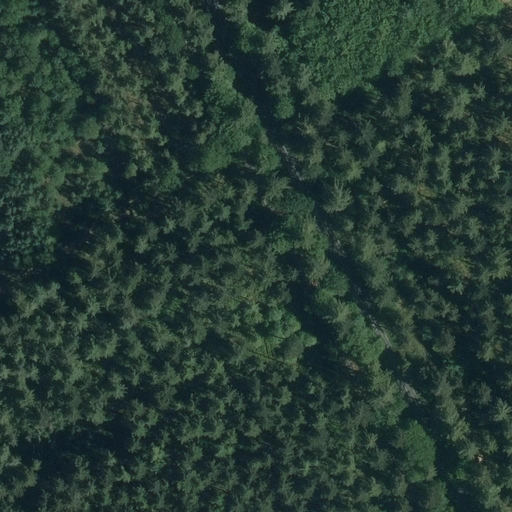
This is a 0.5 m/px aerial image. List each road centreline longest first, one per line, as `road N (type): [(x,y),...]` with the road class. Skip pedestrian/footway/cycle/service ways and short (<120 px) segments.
road 1 (track): [(511,2),(270,117),(0,283)]
road 2 (track): [(508,511),(249,0)]
road 3 (primary): [(467,511),(209,0)]
